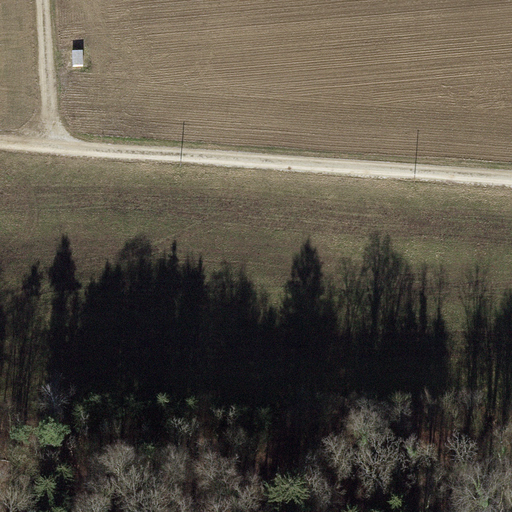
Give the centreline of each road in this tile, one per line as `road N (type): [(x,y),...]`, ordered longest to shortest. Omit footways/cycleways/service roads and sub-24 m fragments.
road 1 (track): [(0,141),(511,177)]
road 2 (track): [(44,0),(55,145)]
